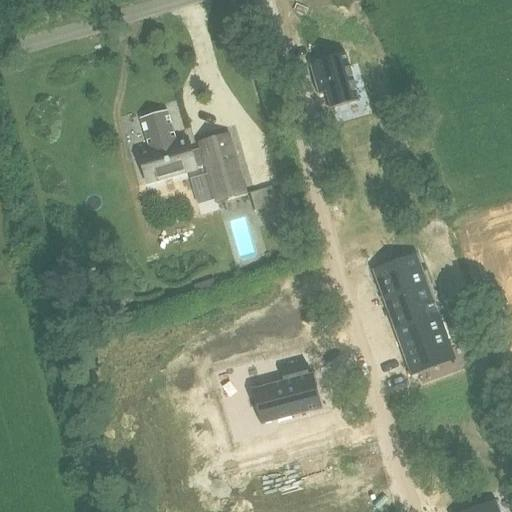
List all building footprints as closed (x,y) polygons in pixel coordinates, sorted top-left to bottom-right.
[(317,64),(310,66),(318,95),(325,93),(330,109),(360,101),(346,54),(316,62),(317,64)] [(204,169),(214,204),(243,196),(225,136),(197,144),(198,151),(189,153),(185,141),(174,144),(166,113),(137,122),(146,152),(135,155),(144,186),(204,169)] [(418,258),(457,257),(456,242),(418,243),(418,258)] [(405,258),(371,270),(383,302),(428,286),(421,267),(410,270),(405,258)] [(428,286),(383,302),(394,332),(429,319),(429,318),(425,307),(435,303),(428,286)] [(429,319),(394,332),(410,377),(436,367),(432,354),(450,347),(439,315),(429,318),(429,319)] [(149,347),(118,361),(123,370),(111,376),(116,387),(159,366),(149,347)] [(284,381),(255,389),(260,410),(271,407),(275,422),(321,409),(311,374),(307,375),(304,362),(281,368),(284,381)] [(128,469),(143,468),(140,416),(124,417),(128,469)]
